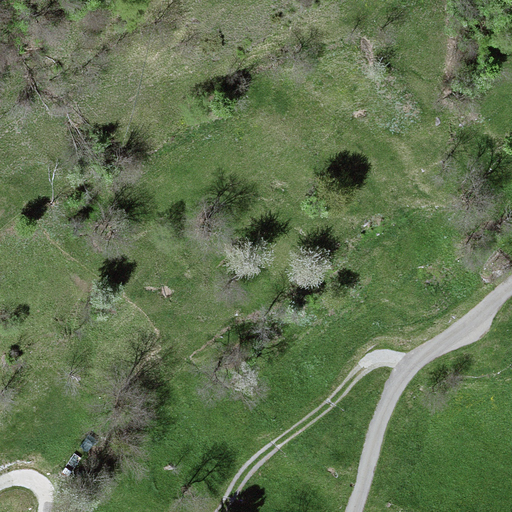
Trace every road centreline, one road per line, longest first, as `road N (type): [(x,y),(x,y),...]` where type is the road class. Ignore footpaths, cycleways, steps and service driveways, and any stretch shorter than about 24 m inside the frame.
road 1 (residential): [(353,511),(393,393),(409,369),(511,290)]
road 2 (track): [(409,369),(369,366),(251,467),(214,511)]
